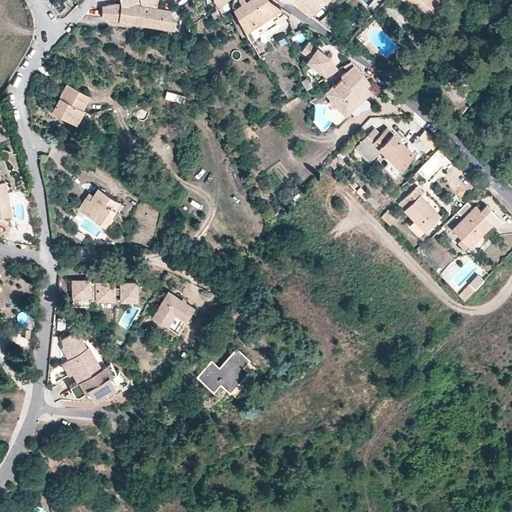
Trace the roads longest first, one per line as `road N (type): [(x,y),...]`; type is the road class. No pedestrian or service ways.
road 1 (residential): [(33,0),(48,37),(19,83),(20,106),(50,296),(36,408),(0,483)]
road 2 (residential): [(279,0),(374,69),(511,197)]
